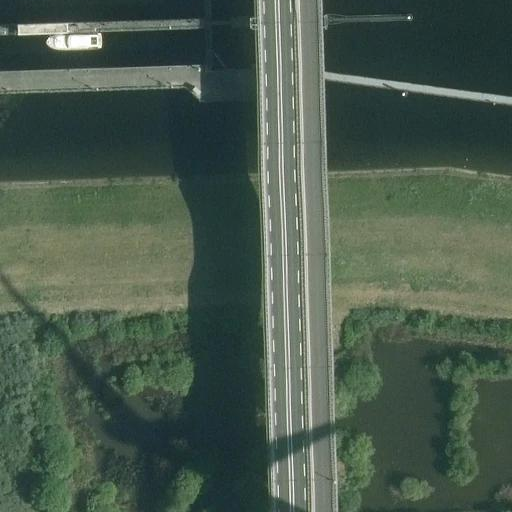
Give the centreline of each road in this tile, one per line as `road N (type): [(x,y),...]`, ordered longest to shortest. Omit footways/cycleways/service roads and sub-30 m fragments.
road 1 (primary): [(296,511),(280,0)]
road 2 (unclassified): [(327,511),(311,0)]
